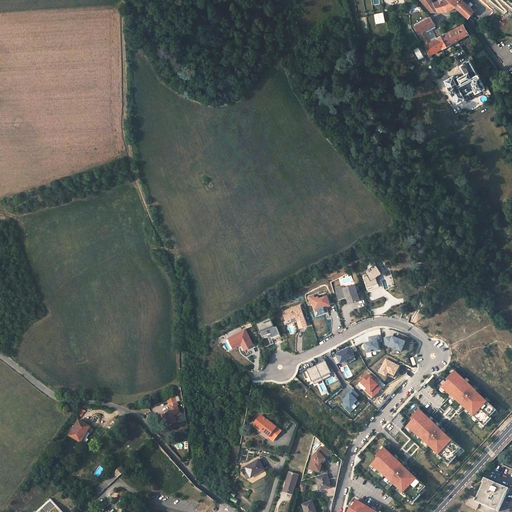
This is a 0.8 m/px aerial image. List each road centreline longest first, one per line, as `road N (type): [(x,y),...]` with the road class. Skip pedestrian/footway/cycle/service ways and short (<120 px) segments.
road 1 (track): [(121,0),(132,160),(182,294),(191,478)]
road 2 (residential): [(336,511),(351,451),(435,353),(406,327),(384,323),(281,367)]
road 3 (residential): [(233,511),(136,414),(55,396),(0,353)]
road 4 (residential): [(511,83),(467,20),(427,14),(416,0)]
